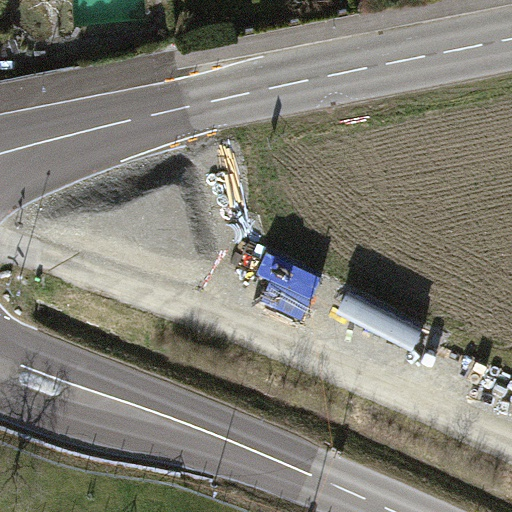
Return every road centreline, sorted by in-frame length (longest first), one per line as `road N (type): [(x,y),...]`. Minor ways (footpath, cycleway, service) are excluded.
road 1 (track): [(511,439),(366,373),(0,235)]
road 2 (secondary): [(0,152),(105,119),(511,39)]
road 3 (secondary): [(0,353),(90,382),(392,511)]
